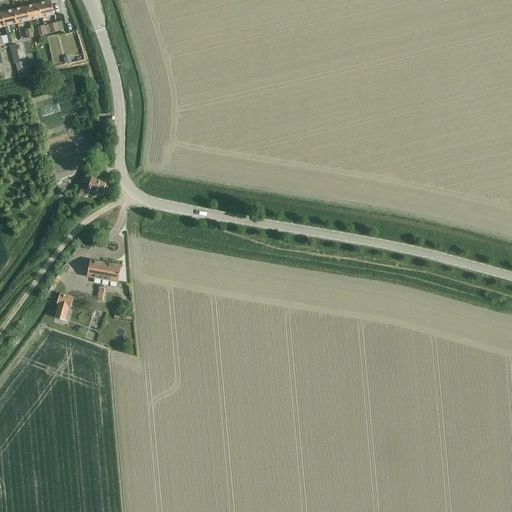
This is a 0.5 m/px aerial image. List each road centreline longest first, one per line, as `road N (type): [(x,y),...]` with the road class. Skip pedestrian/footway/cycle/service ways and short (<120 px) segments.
road 1 (unclassified): [(511,278),(129,193),(107,51)]
road 2 (track): [(0,328),(71,237),(129,193)]
